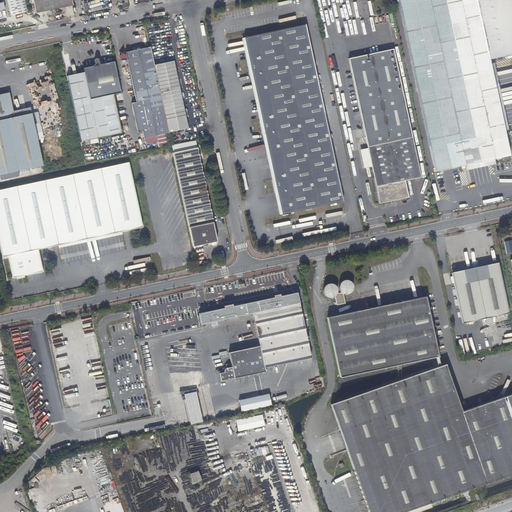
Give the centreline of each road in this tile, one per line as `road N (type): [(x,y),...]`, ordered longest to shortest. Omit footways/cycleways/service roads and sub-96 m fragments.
road 1 (unclassified): [(245,269),(511,211)]
road 2 (unclassified): [(191,8),(245,269)]
road 3 (unclassified): [(0,321),(245,269)]
road 4 (unclassified): [(191,8),(0,45)]
road 5 (unknown): [(374,215),(337,48)]
road 6 (unknown): [(311,511),(288,438),(231,440)]
road 7 (unknown): [(122,22),(119,68),(135,145)]
